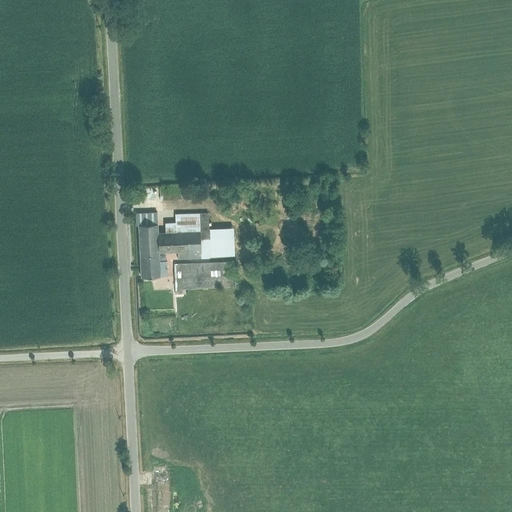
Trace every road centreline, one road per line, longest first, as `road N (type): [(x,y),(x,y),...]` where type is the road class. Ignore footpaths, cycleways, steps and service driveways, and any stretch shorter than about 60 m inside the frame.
road 1 (unclassified): [(129,353),(352,346),(420,295),(511,256)]
road 2 (unclassified): [(129,353),(108,0)]
road 3 (unclassified): [(136,511),(129,353)]
road 4 (unclassified): [(129,353),(0,359)]
